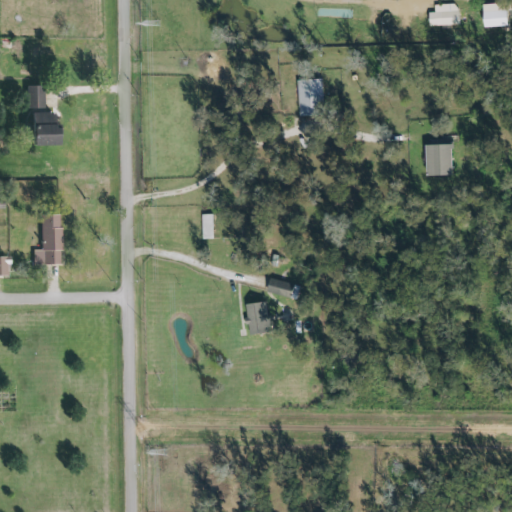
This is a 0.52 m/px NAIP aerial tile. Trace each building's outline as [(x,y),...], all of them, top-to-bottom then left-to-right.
[(491,29),(511,27),(511,4),(489,5),(491,29)] [(462,26),(462,5),(437,6),(437,14),(432,14),(433,27),(462,26)] [(301,81),(302,118),(327,117),(326,80),(301,81)] [(65,147),(65,128),(58,128),(58,114),(46,114),(45,87),(32,87),(32,147),(65,147)] [(458,177),(457,146),(432,147),(432,178),(458,177)] [(204,241),(216,241),(215,216),(204,216),(204,241)] [(63,265),(63,217),(42,217),(42,251),(34,251),(34,265),(63,265)] [(0,276),(13,277),(12,258),(0,258),(0,276)] [(297,299),(299,285),(273,281),(271,295),(297,299)] [(250,306),(251,336),(274,334),(273,305),(250,306)]
